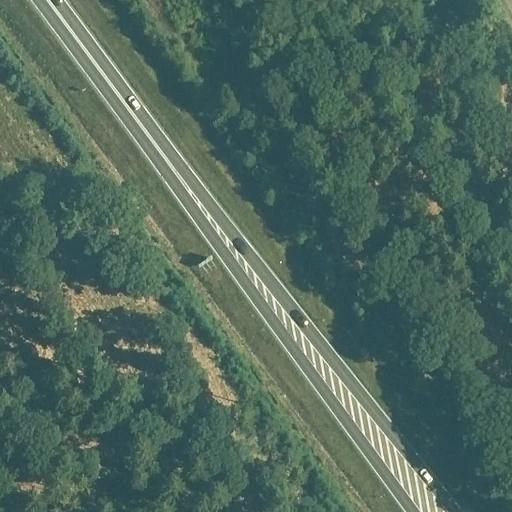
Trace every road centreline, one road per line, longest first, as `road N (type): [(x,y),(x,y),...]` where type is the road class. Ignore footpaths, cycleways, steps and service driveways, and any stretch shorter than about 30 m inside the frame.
road 1 (trunk): [(454,511),(156,150)]
road 2 (trunk): [(156,150),(411,511)]
road 3 (trunk): [(45,0),(156,150)]
